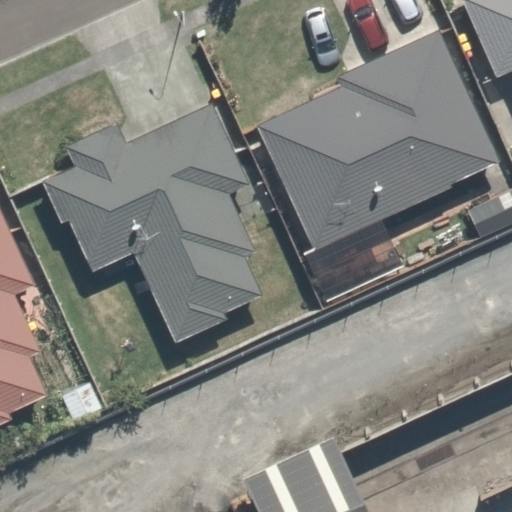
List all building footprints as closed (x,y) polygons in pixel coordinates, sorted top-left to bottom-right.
[(511,0),(450,0),(478,65),(498,57),(511,88),(511,0)] [(299,241),(491,149),(427,17),(333,61),(341,79),(244,125),(299,241)] [(58,137),(69,160),(27,180),(69,265),(119,241),(162,329),(252,286),(230,241),(250,231),(225,180),(247,170),(209,91),(198,97),(120,135),(109,112),(58,137)] [(0,407),(40,390),(19,344),(28,341),(3,286),(28,274),(0,211),(0,407)] [(368,511),(331,430),(242,470),(260,511),(368,511)]
